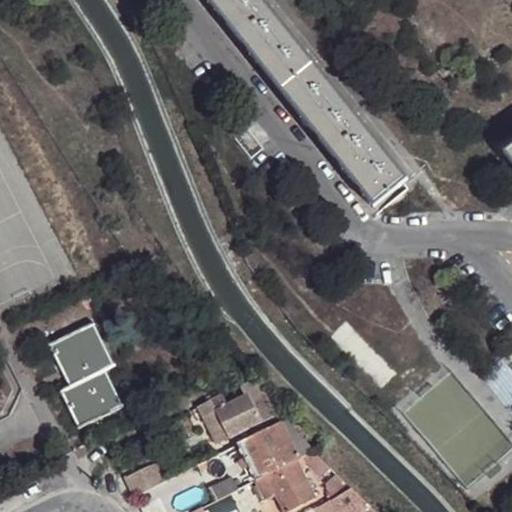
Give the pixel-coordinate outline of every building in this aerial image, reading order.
[(262,0),(206,0),(236,36),(269,8),(262,0)] [(269,8),(236,36),(282,94),(316,65),(269,8)] [(316,65),(282,94),(329,151),(362,123),(316,65)] [(362,123),(329,151),(375,208),(409,180),(362,123)] [(71,388),(62,392),(81,431),(124,410),(105,371),(114,367),(93,324),(50,345),(71,388)] [(265,397),(255,384),(244,387),(249,397),(263,424),(268,433),(283,424),(287,422),(281,415),(275,417),(265,397)] [(249,397),(244,387),(222,400),(227,408),(249,397)] [(231,439),(263,424),(249,397),(227,408),(218,412),(231,439)] [(222,400),(203,409),(206,417),(218,412),(227,408),(222,400)] [(155,413),(152,406),(142,412),(144,418),(155,413)] [(298,463),(301,462),(283,424),(268,433),(240,446),(258,483),(298,463)] [(326,479),(338,469),(321,452),(301,462),(298,463),(303,472),(314,467),(326,479)] [(294,511),(318,501),(303,472),(298,463),(258,483),(268,502),(279,497),(286,511),(294,511)] [(128,482),(134,495),(154,485),(157,487),(167,481),(159,465),(128,482)] [(208,487),(215,503),(240,492),(232,476),(208,487)] [(334,500),(356,488),(346,478),(332,488),(334,491),(325,497),(328,502),(334,500)] [(360,511),(372,505),(356,488),(334,500),(337,505),(341,511),(360,511)]
